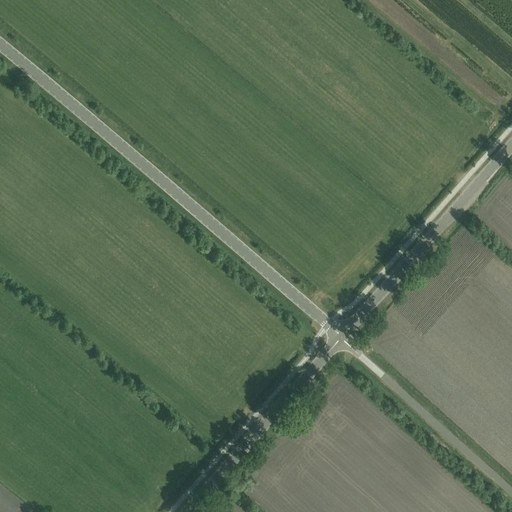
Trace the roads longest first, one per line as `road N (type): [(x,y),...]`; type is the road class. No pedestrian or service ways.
road 1 (unclassified): [(341,337),(0,47)]
road 2 (tertiary): [(341,337),(511,145)]
road 3 (tertiary): [(187,511),(341,337)]
road 4 (unclassified): [(511,490),(341,337)]
